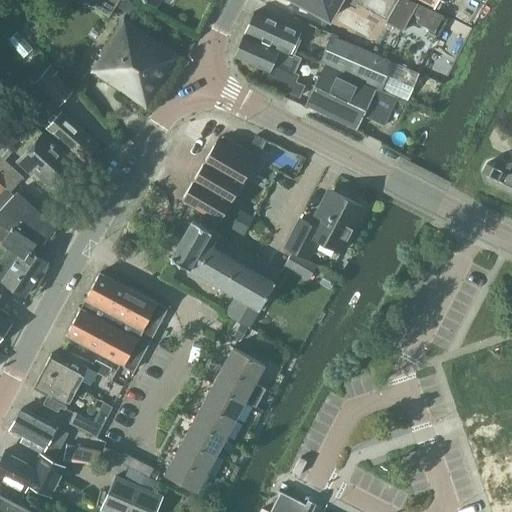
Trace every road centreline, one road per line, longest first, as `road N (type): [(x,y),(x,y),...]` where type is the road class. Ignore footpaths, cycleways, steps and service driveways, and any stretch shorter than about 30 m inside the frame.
road 1 (residential): [(511,243),(188,75)]
road 2 (residential): [(82,243),(202,312),(132,441)]
road 3 (tertiary): [(82,243),(188,75)]
road 4 (tertiary): [(0,396),(82,243)]
